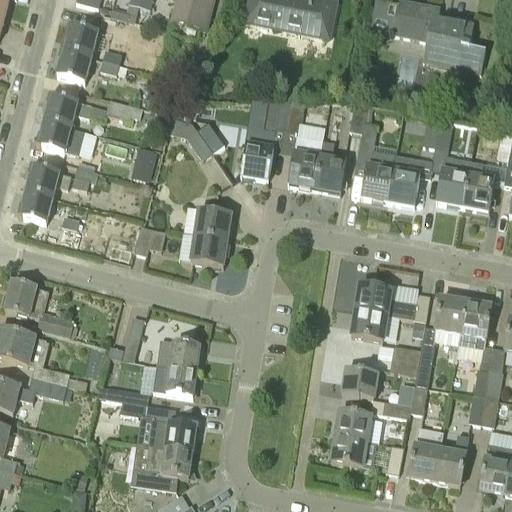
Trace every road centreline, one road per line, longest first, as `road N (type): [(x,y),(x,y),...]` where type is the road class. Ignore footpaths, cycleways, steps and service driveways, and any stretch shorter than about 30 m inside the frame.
road 1 (residential): [(259,326),(287,233),(511,263)]
road 2 (residential): [(347,511),(252,496),(232,478),(259,326)]
road 3 (residential): [(259,326),(0,245)]
road 4 (residential): [(0,209),(51,0)]
